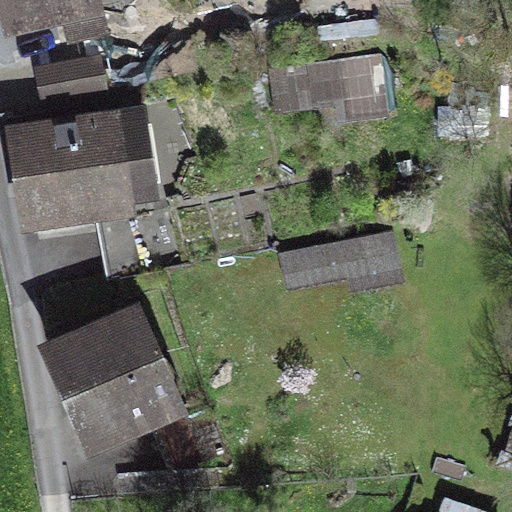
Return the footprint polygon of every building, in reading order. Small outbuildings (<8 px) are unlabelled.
[(10,0),(16,24),(91,7),(89,0),(10,0)] [(98,59),(44,70),(51,106),(105,96),(98,59)] [(371,62),(276,74),(282,121),(376,110),(371,62)] [(139,123),(22,140),(34,224),(124,210),(122,197),(150,193),(139,123)] [(396,278),(389,243),(286,264),(293,299),(396,278)] [(320,309),(322,345),(405,341),(403,305),(320,309)] [(135,321),(53,356),(93,449),(150,424),(169,469),(201,467),(226,453),(206,411),(193,417),(188,408),(176,411),(135,321)]
